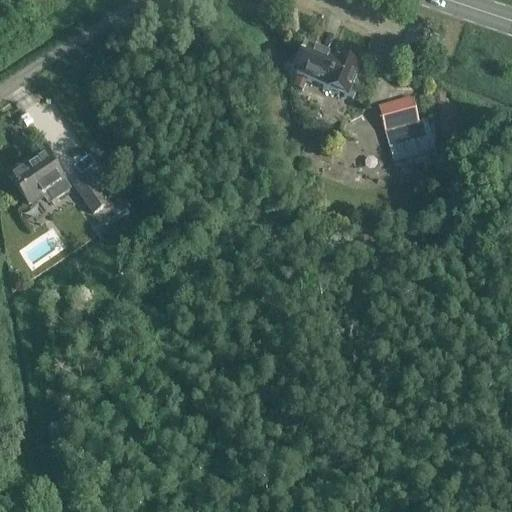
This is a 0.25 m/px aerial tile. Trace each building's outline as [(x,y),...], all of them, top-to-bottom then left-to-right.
[(295,79),(346,100),(358,69),(336,60),(336,61),(307,50),(295,79)] [(295,79),(292,88),(302,92),(306,84),(295,79)] [(412,101),(379,110),(385,130),(394,165),(434,154),(435,153),(434,148),(427,122),(418,124),(412,101)] [(21,166),(7,176),(28,206),(45,195),(51,204),(69,191),(62,181),(61,181),(45,157),(24,171),(21,166)] [(87,179),(73,189),(91,216),(105,206),(119,197),(101,170),(87,179)]
